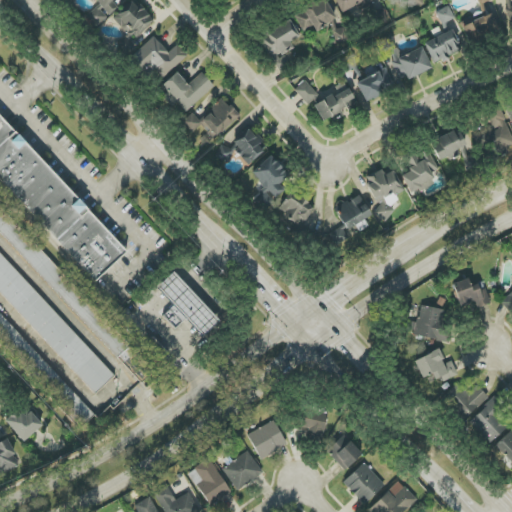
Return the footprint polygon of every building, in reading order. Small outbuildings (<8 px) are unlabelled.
[(118,7),(111,0),(95,0),(99,4),(87,15),(98,26),(118,7)] [(153,23),(134,0),(112,18),(131,41),(153,23)] [(336,19),(325,0),(320,0),(294,15),(303,32),(313,26),(316,31),(336,19)] [(334,0),(342,15),(373,0),(372,0),(334,0)] [(502,30),(492,12),(463,28),(472,46),(502,30)] [(293,47),(290,42),(299,36),(290,20),(260,36),(273,59),(293,47)] [(337,30),(334,22),(328,24),(335,45),(349,40),(344,27),(337,30)] [(462,52),(452,30),(424,43),(434,65),(462,52)] [(431,69),(422,47),(401,57),(391,36),(377,42),(382,55),(389,52),(402,82),(431,69)] [(177,45),(169,53),(153,37),(130,59),(143,73),(149,67),(162,80),(188,55),(177,45)] [(273,59),(280,73),(295,66),(289,52),(273,59)] [(365,101),(395,89),(387,68),(356,81),(365,101)] [(214,86),(202,73),(188,85),(176,73),(162,86),(169,92),(167,94),(185,113),(214,86)] [(308,105),(318,95),(305,80),(294,90),(308,105)] [(193,114),(181,122),(189,134),(202,125),(212,139),(239,119),(226,100),(197,119),(193,114)] [(508,131),(500,107),(487,111),(494,135),(508,131)] [(0,179),(94,282),(126,252),(0,115),(0,179)] [(496,141),(489,127),(474,134),(480,149),(496,141)] [(264,151),(259,146),(263,142),(250,129),(232,145),(250,164),(264,151)] [(467,148),(458,129),(430,142),(439,161),(467,148)] [(216,157),(228,162),(234,149),(221,144),(216,157)] [(438,170),(428,149),(416,155),(415,152),(404,157),(411,171),(402,176),(411,195),(435,183),(430,173),(438,170)] [(251,173),(265,188),(254,198),(264,208),(284,190),(279,184),(288,175),(270,156),(251,173)] [(375,210),(380,221),(399,212),(392,196),(403,191),(394,170),(384,175),(382,170),(365,178),(379,208),(375,210)] [(277,213),(302,226),(314,206),(289,192),(277,213)] [(359,231),(368,227),(365,219),(370,216),(362,196),(336,206),(346,230),(356,226),(359,231)] [(0,233),(148,387),(160,376),(0,209),(0,233)] [(347,240),(342,228),(328,234),(333,246),(347,240)] [(0,292),(93,395),(113,377),(0,253),(0,292)] [(219,322),(174,273),(157,288),(172,305),(162,315),(175,329),(186,319),(203,337),(219,322)] [(471,289),(468,279),(453,283),(459,310),(490,303),(486,285),(471,289)] [(511,313),(511,291),(501,304),(511,313)] [(406,334),(445,340),(450,311),(420,306),(417,323),(408,321),(406,334)] [(0,315),(0,335),(80,428),(90,419),(0,315)] [(414,360),(422,378),(432,374),(434,380),(442,377),(443,381),(457,375),(452,361),(445,364),(439,350),(414,360)] [(467,389),(461,382),(445,397),(465,419),(488,398),(474,382),(467,389)] [(490,444),(511,422),(511,419),(493,399),(469,422),(490,444)] [(24,417),(18,410),(5,421),(24,442),(43,425),(31,412),(24,417)] [(323,439),(327,413),(303,410),(301,428),(312,429),(310,437),(323,439)] [(286,447),(276,422),(248,433),(258,458),(286,447)] [(511,430),(495,446),(511,463),(511,430)] [(362,454),(344,435),(327,451),(345,471),(362,454)] [(0,476),(21,466),(7,439),(0,442),(0,476)] [(238,491),(263,473),(247,451),(222,469),(238,491)] [(188,473),(209,506),(231,493),(210,459),(188,473)] [(364,505),(385,486),(364,463),(343,482),(364,505)] [(368,510),(370,511),(404,511),(417,500),(399,481),(368,510)] [(154,493),(164,511),(199,511),(189,493),(175,500),(167,486),(154,493)] [(157,511),(150,497),(134,505),(137,511),(157,511)]
